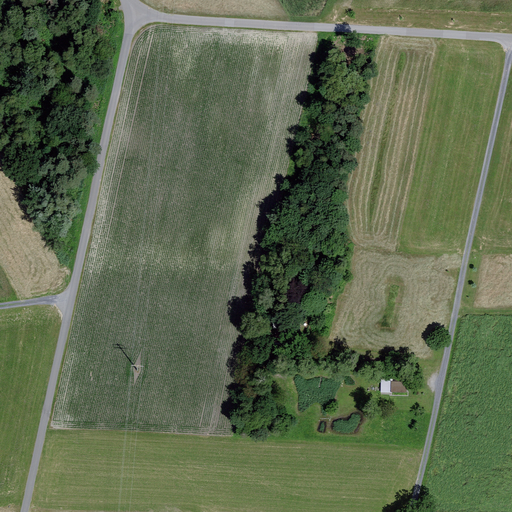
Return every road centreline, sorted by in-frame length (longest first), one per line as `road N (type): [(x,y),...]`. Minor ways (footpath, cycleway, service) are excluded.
road 1 (unclassified): [(24,511),(133,16)]
road 2 (track): [(511,50),(412,511)]
road 3 (unclassified): [(511,39),(133,16)]
